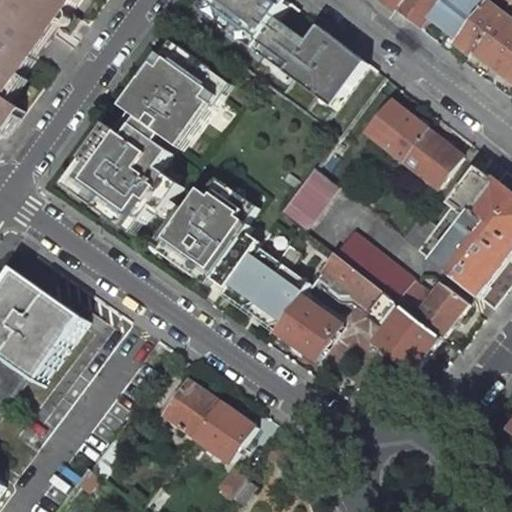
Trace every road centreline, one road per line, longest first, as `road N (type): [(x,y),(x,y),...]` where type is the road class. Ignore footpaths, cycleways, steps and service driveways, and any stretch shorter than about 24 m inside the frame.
road 1 (residential): [(3,198),(361,448)]
road 2 (residential): [(3,198),(147,0)]
road 3 (residential): [(335,0),(511,136)]
